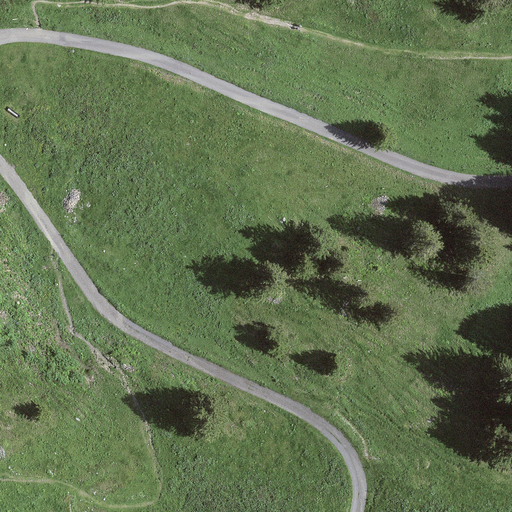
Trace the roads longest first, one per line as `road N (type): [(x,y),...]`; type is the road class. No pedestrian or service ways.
road 1 (track): [(511,186),(472,185),(133,54),(43,39)]
road 2 (track): [(50,233),(107,315),(336,436),(352,464),(356,511)]
